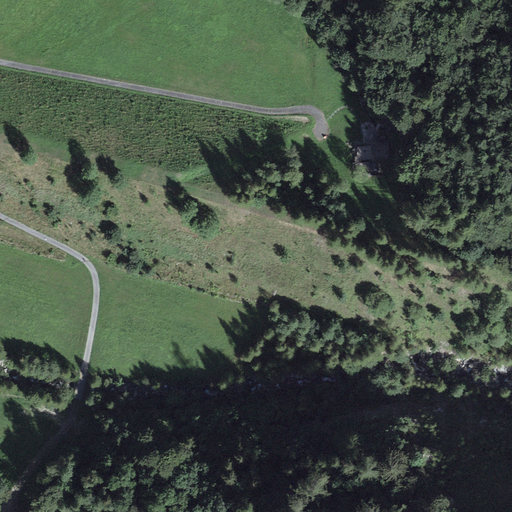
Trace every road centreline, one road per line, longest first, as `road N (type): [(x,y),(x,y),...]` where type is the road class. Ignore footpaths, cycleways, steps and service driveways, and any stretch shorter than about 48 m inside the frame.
road 1 (track): [(1,511),(69,432),(95,281),(77,252),(0,215)]
road 2 (track): [(0,62),(264,111),(315,112),(315,133)]
